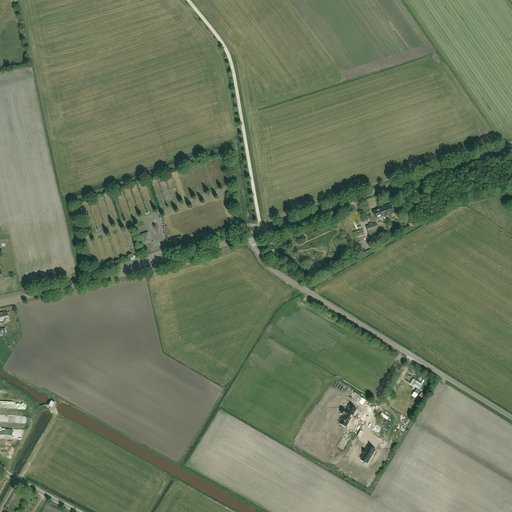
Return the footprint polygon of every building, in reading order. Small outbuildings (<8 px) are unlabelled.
[(386,217),(395,213),(392,204),(382,207),(383,208),(373,212),(376,219),(385,216),(386,217)] [(366,227),(369,235),(378,232),(377,228),(376,223),(372,225),(372,224),(369,224),(369,226),(366,227)] [(10,321),(7,312),(0,313),(0,321),(4,321),(4,322),(10,321)] [(422,385),(413,379),(410,384),(419,390),(422,385)] [(344,413),(342,417),(349,421),(352,416),(351,415),(352,413),(353,413),(357,407),(350,404),(347,409),(346,408),(343,412),(344,413)] [(355,429),(366,418),(360,412),(352,421),(355,424),(353,426),(355,429)] [(364,429),(361,435),(367,438),(366,440),(369,442),(370,440),(375,443),(379,436),(364,429)] [(330,436),(339,444),(345,438),(336,430),(330,436)] [(375,450),(368,446),(360,459),(364,461),(366,459),(369,461),(375,450)]
